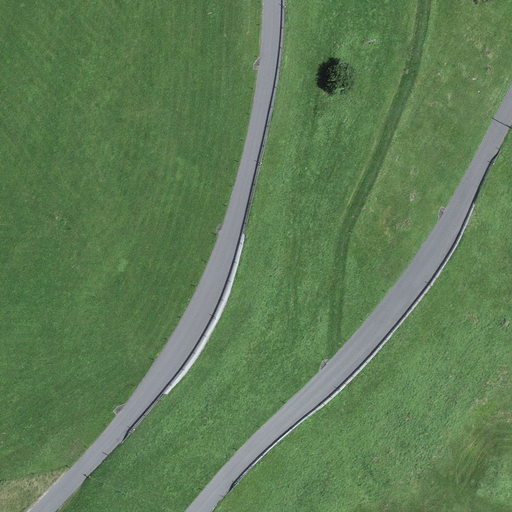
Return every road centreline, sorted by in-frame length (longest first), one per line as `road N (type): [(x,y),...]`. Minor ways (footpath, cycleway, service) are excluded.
road 1 (tertiary): [(272,0),(257,125),(232,229),(198,314),(122,426),(40,511)]
road 2 (tertiary): [(198,511),(387,312),(434,248),(511,102)]
